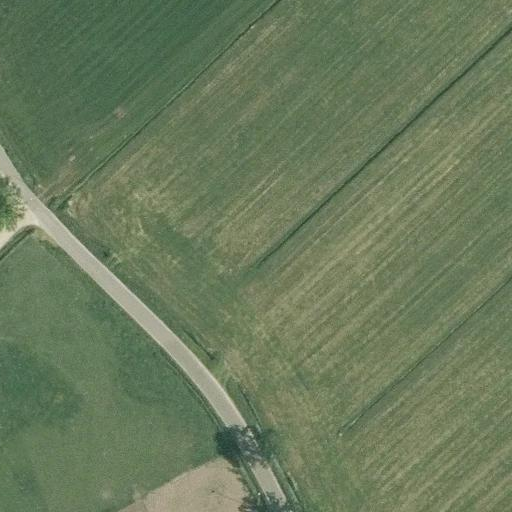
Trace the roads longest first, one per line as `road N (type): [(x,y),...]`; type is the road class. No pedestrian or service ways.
road 1 (unclassified): [(281,511),(211,390),(32,206),(0,160)]
road 2 (track): [(0,236),(252,0)]
